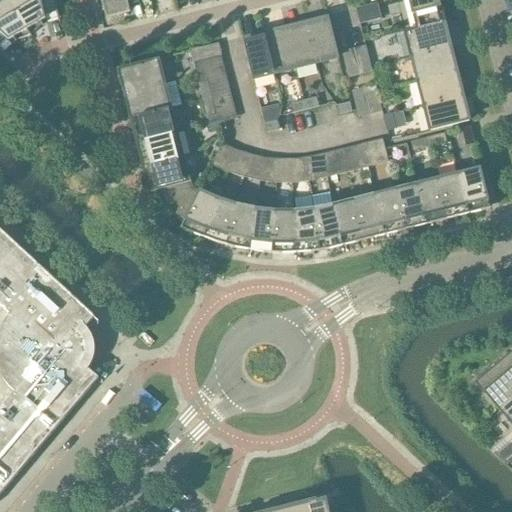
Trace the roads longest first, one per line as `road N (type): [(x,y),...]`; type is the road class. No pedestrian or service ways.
road 1 (tertiary): [(298,337),(355,298),(511,254)]
road 2 (residential): [(94,45),(283,0)]
road 3 (tertiary): [(229,388),(248,405),(286,403),(308,373),(298,337)]
road 4 (tertiary): [(298,337),(273,323),(234,335),(222,361),(229,388)]
